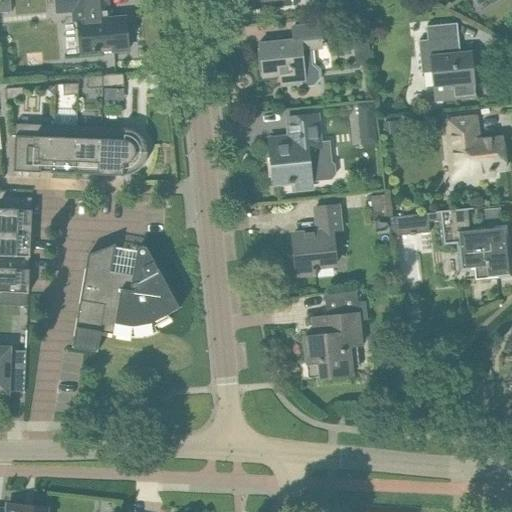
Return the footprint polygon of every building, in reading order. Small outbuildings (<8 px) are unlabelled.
[(81,54),(109,51),(129,50),(128,42),(132,40),(131,27),(127,25),(126,18),(106,19),(104,0),(56,0),(57,12),(78,10),(79,22),(81,54)] [(10,1),(0,1),(0,13),(11,12),(10,1)] [(366,20),(352,21),(354,43),(368,42),(366,20)] [(458,37),(456,37),(454,23),(426,26),(428,40),(419,41),(422,73),(432,72),(435,101),(468,98),(467,84),(475,83),(472,51),(460,52),(458,37)] [(311,62),(303,63),(302,49),(322,47),(320,25),(293,27),(294,42),(260,45),(260,49),(262,49),(264,72),(263,72),(263,76),(280,74),(282,84),(301,82),(302,86),(313,84),(319,78),(318,68),(311,62)] [(123,74),(103,75),(102,87),(124,85),(123,74)] [(102,87),(103,75),(87,77),(88,88),(102,87)] [(79,83),(63,84),(64,95),(80,94),(79,83)] [(6,99),(24,98),(23,87),(5,88),(6,99)] [(356,107),(360,147),(377,146),(373,106),(356,107)] [(317,115),(307,116),(287,118),(290,144),(270,146),(274,185),(311,181),(307,147),(320,146),(317,115)] [(475,117),(455,119),(447,120),(451,159),(462,158),(464,178),(495,174),(495,169),(506,168),(503,138),(478,141),(475,117)] [(397,122),(383,124),(384,137),(398,136),(397,122)] [(52,173),(53,125),(16,123),(14,171),(52,173)] [(53,125),(52,173),(75,174),(77,126),(53,125)] [(101,127),(77,126),(75,174),(99,175),(101,127)] [(101,127),(99,175),(123,175),(131,174),(139,170),(144,164),(147,157),(148,148),(145,140),(140,134),(133,129),(125,128),(101,127)] [(386,193),(372,194),(374,218),(388,216),(386,193)] [(0,208),(0,232),(31,234),(32,210),(31,210),(32,197),(3,196),(2,209),(0,208)] [(314,276),(317,276),(336,274),(331,231),(341,230),(338,205),(315,208),(317,232),(293,234),(297,275),(313,274),(314,276)] [(458,240),(460,268),(464,267),(487,265),(488,275),(508,274),(505,242),(500,242),(500,236),(503,236),(502,228),(470,231),(468,208),(436,211),(439,247),(447,246),(447,241),(458,240)] [(428,215),(391,218),(393,236),(429,233),(428,215)] [(31,234),(0,232),(0,255),(16,256),(21,257),(30,257),(31,234)] [(174,297),(148,249),(145,246),(142,246),(139,248),(137,251),(115,247),(116,244),(88,255),(72,347),(98,351),(101,332),(131,337),(140,338),(149,336),(158,332),(155,327),(171,318),(170,317),(169,317),(167,314),(180,308),(174,297)] [(16,256),(0,255),(0,292),(28,293),(30,269),(20,269),(21,257),(16,256)] [(357,290),(344,291),(324,293),(327,317),(320,318),(322,336),(304,337),(306,363),(318,362),(320,377),(353,374),(350,345),(362,344),(360,320),(368,319),(366,301),(358,302),(357,290)] [(10,349),(0,348),(0,392),(8,393),(8,391),(7,391),(7,387),(25,388),(26,351),(10,350),(10,349)] [(467,388),(465,399),(473,400),(474,389),(467,388)]
